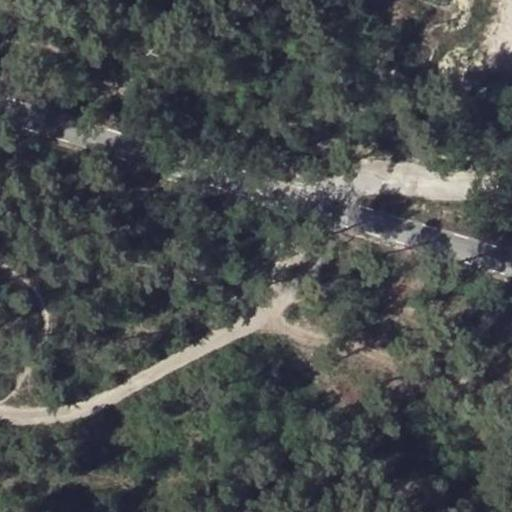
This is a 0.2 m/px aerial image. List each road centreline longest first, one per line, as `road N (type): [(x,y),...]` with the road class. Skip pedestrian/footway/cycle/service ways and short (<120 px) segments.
road 1 (tertiary): [(0,113),(511,267)]
road 2 (track): [(329,213),(311,274),(262,319),(95,408),(31,418),(0,411)]
